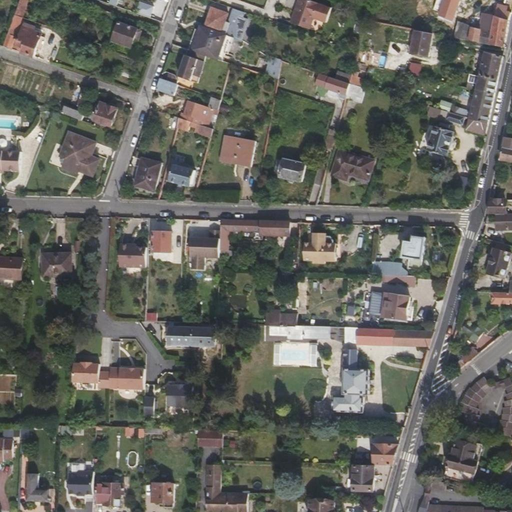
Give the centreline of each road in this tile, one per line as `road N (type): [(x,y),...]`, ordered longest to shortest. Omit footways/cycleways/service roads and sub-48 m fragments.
road 1 (residential): [(478,218),(103,209)]
road 2 (residential): [(178,0),(103,209)]
road 3 (secondary): [(511,76),(478,218)]
road 4 (secondary): [(478,218),(440,341)]
